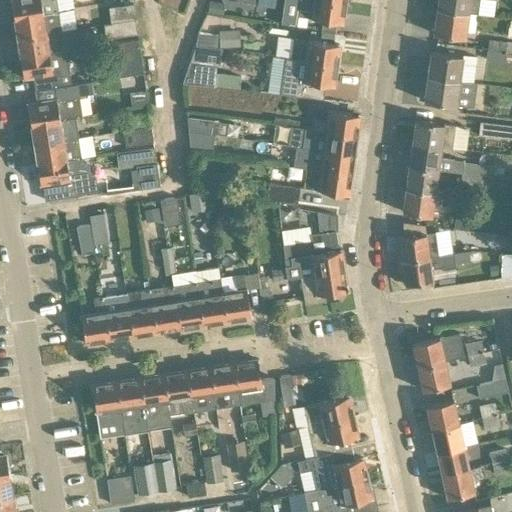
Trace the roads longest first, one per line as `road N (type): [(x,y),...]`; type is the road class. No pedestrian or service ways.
road 1 (residential): [(33,363),(383,314)]
road 2 (residential): [(383,314),(376,153),(403,0)]
road 3 (residential): [(10,218),(181,186),(174,68)]
road 4 (residential): [(429,511),(383,314)]
road 5 (unclassified): [(56,511),(33,363)]
road 6 (unclassified): [(33,363),(10,218)]
road 7 (residential): [(383,314),(511,293)]
